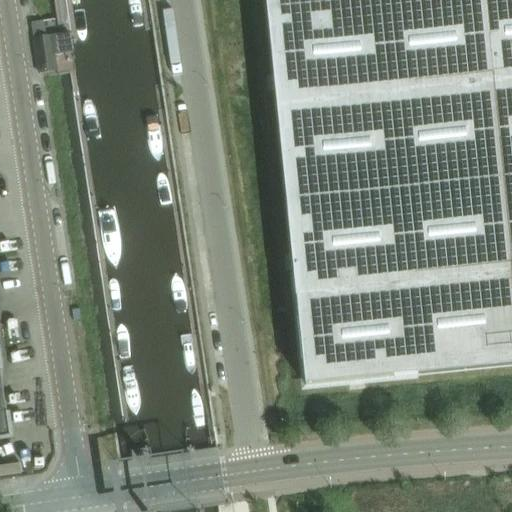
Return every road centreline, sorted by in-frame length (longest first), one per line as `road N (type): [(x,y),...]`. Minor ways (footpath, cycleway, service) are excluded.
road 1 (unclassified): [(247,469),(175,0)]
road 2 (unclassified): [(74,498),(0,35)]
road 3 (tertiary): [(247,469),(511,446)]
road 4 (tertiary): [(74,498),(247,469)]
